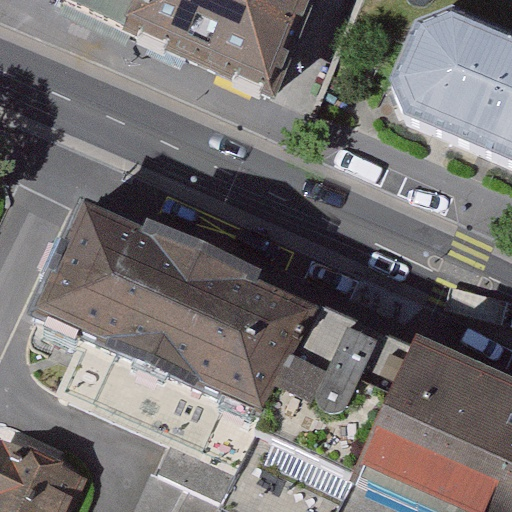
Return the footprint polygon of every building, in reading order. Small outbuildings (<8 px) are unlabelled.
[(138,42),(156,0),(67,0),(64,10),(138,42)] [(156,0),(138,42),(283,104),(327,0),(156,0)] [(511,58),(449,34),(423,44),(400,98),(412,131),(511,171),(511,58)] [(249,511),(273,460),(335,325),(264,294),(268,286),(150,234),(144,245),(88,220),(39,337),(93,361),(70,411),(184,462),(161,511),(249,511)] [(273,460),(371,503),(432,367),(335,325),(273,460)] [(511,511),(511,390),(437,357),(432,367),(371,503),(365,511),(511,511)] [(0,511),(85,511),(97,486),(9,445),(0,465),(0,511)]
